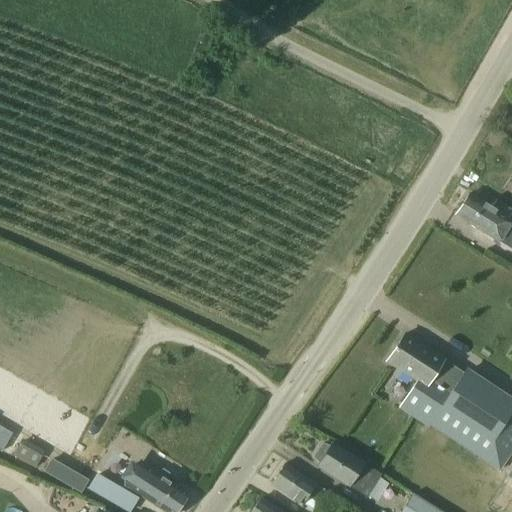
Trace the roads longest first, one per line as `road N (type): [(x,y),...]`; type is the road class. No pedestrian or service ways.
road 1 (tertiary): [(209,511),(511,51)]
road 2 (unknown): [(175,0),(458,142)]
